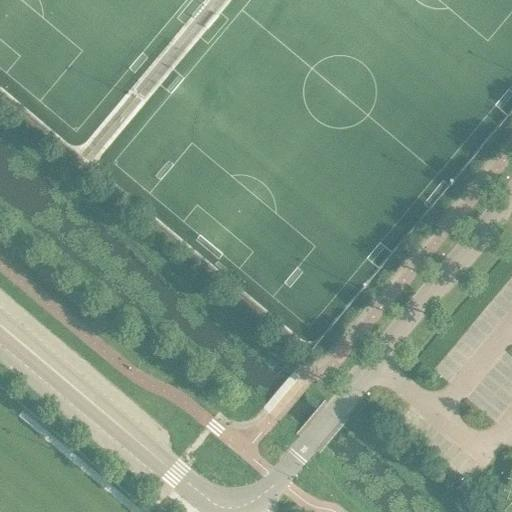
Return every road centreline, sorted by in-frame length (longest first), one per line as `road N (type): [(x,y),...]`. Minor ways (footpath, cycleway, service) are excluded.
road 1 (tertiary): [(241,507),(277,481),(511,196)]
road 2 (tertiary): [(0,326),(208,501),(241,507)]
